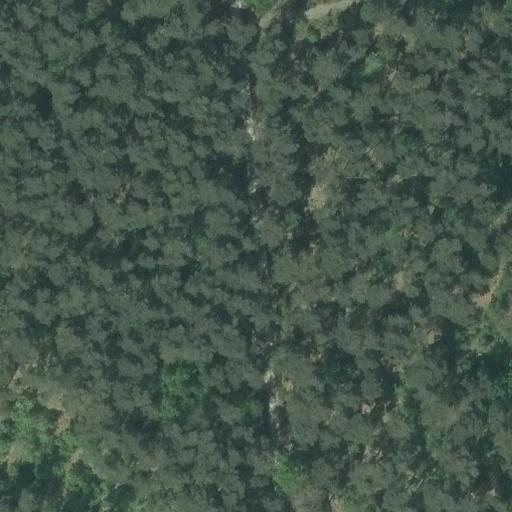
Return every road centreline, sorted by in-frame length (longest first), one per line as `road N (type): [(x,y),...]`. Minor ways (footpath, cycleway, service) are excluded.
road 1 (track): [(279,511),(233,0)]
road 2 (track): [(273,424),(511,384)]
road 3 (track): [(237,31),(375,0)]
